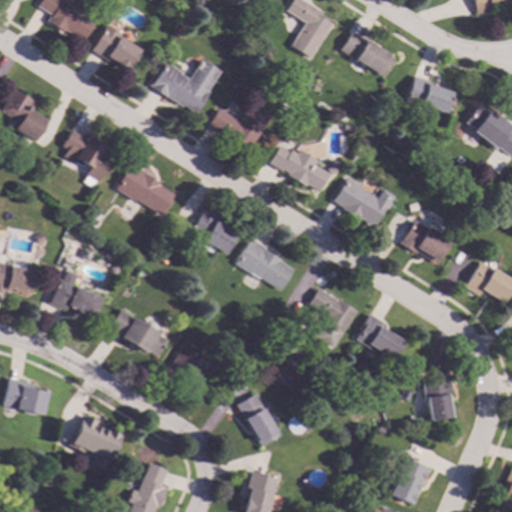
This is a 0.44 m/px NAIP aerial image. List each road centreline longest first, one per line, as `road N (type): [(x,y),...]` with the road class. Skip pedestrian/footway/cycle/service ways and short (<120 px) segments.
road 1 (residential): [(0,39),(460,332),(485,385),(484,429),(447,511)]
road 2 (residential): [(0,335),(100,379),(182,434),(203,457),(193,511)]
road 3 (residential): [(511,52),(448,48),(372,0)]
